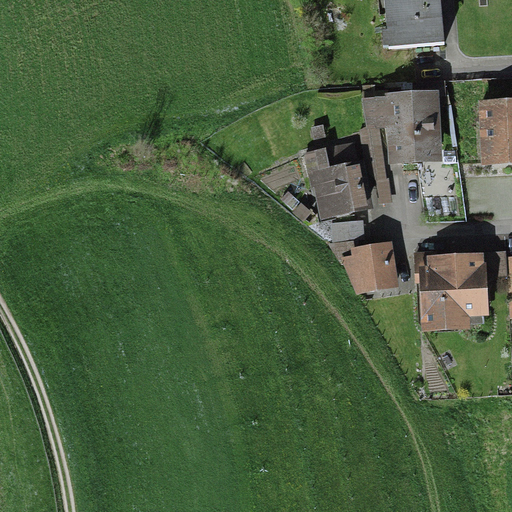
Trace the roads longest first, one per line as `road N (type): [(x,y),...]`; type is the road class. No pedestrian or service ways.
road 1 (track): [(0,303),(42,397),(69,511)]
road 2 (residential): [(372,234),(511,224)]
